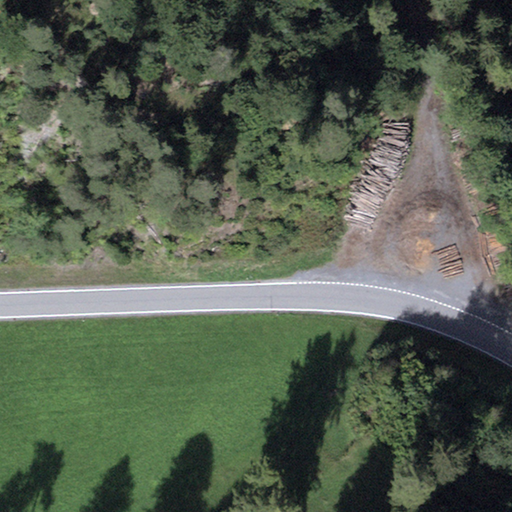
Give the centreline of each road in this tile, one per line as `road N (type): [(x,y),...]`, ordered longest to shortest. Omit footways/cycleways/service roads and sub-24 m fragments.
road 1 (tertiary): [(511,348),(433,316),(334,297),(0,306)]
road 2 (track): [(407,0),(423,130),(383,303)]
